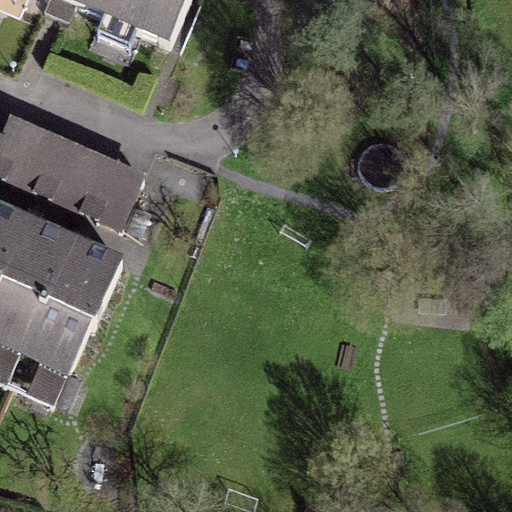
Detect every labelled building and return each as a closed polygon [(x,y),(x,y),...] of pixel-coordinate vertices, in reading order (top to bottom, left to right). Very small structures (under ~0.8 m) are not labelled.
[(0,0),(0,7),(170,77),(202,0),(0,0)] [(149,186),(0,132),(0,200),(127,246),(149,186)] [(0,285),(19,241),(0,232),(0,285)] [(19,241),(0,285),(0,369),(15,375),(63,259),(19,241)] [(63,259),(15,375),(59,394),(108,278),(63,259)]
